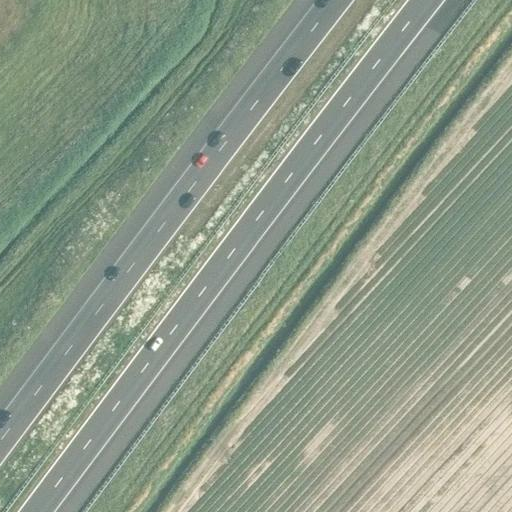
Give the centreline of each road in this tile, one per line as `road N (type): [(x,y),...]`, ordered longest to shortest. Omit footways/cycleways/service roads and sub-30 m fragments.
road 1 (motorway): [(35,511),(428,0)]
road 2 (motorway): [(321,0),(0,423)]
